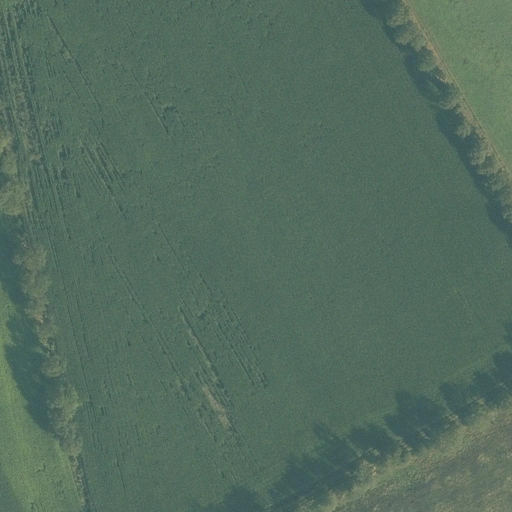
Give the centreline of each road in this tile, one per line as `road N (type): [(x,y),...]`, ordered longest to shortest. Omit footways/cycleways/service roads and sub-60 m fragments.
road 1 (track): [(511,381),(277,511)]
road 2 (track): [(511,193),(398,0)]
